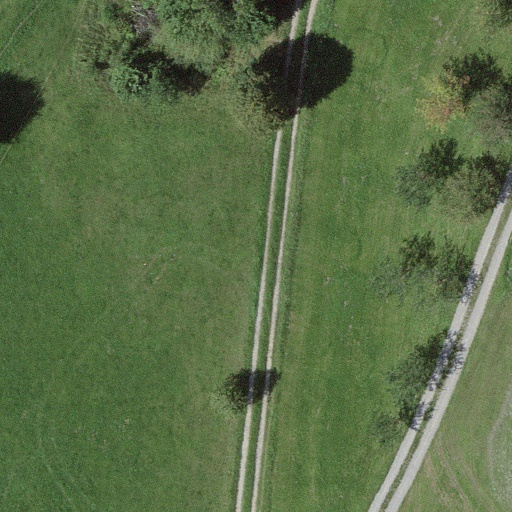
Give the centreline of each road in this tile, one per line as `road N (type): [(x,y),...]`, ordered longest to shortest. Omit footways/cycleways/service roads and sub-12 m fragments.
road 1 (track): [(311,0),(244,511)]
road 2 (unclassified): [(511,181),(447,374),(378,511)]
